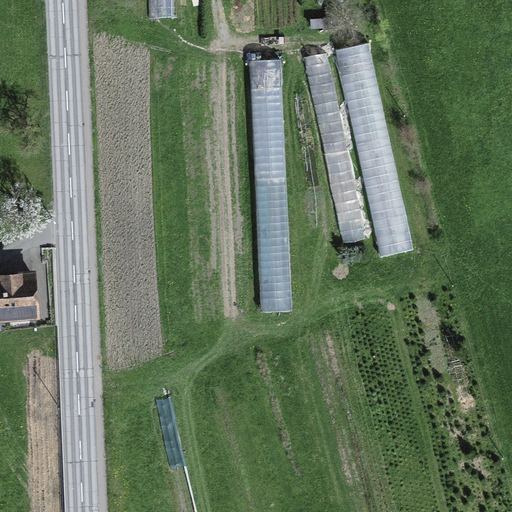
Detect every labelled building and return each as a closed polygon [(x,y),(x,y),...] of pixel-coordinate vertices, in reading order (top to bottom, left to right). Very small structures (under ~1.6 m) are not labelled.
[(153,0),(155,18),(175,16),(174,0),(153,0)] [(376,257),(408,252),(375,43),(343,48),(376,257)] [(320,113),(335,110),(322,56),(307,59),(320,113)] [(278,62),(252,63),(264,301),(290,299),(278,62)] [(36,272),(0,274),(0,324),(39,322),(36,272)]
